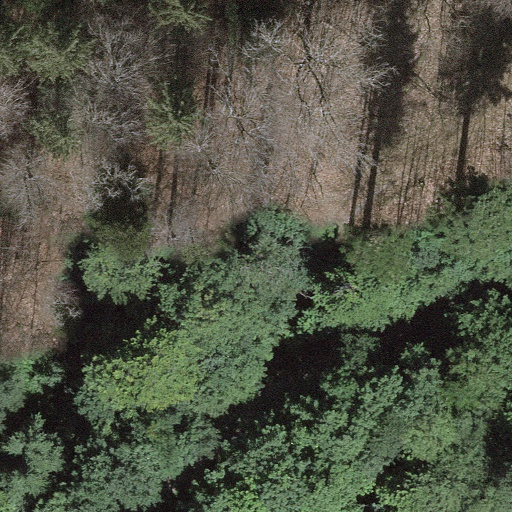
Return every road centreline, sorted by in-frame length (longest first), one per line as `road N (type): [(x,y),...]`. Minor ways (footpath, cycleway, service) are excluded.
road 1 (track): [(218,441),(271,297),(374,174),(474,125),(511,89)]
road 2 (track): [(511,275),(450,299),(218,441),(160,477),(125,511)]
